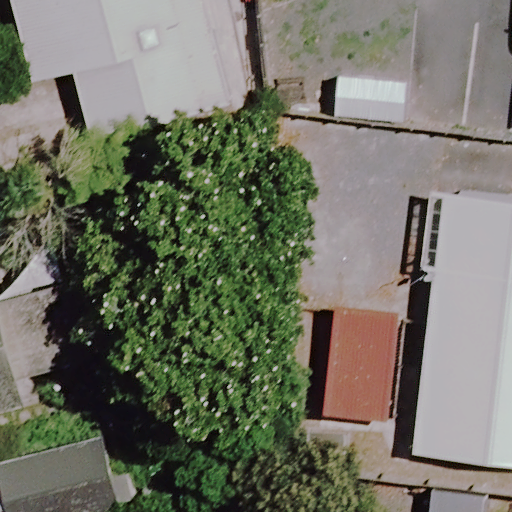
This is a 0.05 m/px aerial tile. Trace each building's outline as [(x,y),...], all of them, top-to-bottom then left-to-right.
[(12,0),(35,82),(71,72),(91,146),(237,107),(208,0),(12,0)] [(423,196),(320,184),(291,415),(394,428),(423,196)] [(511,466),(511,213),(447,207),(423,458),(511,466)] [(0,415),(27,409),(22,388),(86,372),(52,236),(0,249),(0,415)] [(125,511),(101,430),(0,460),(16,511),(125,511)]
